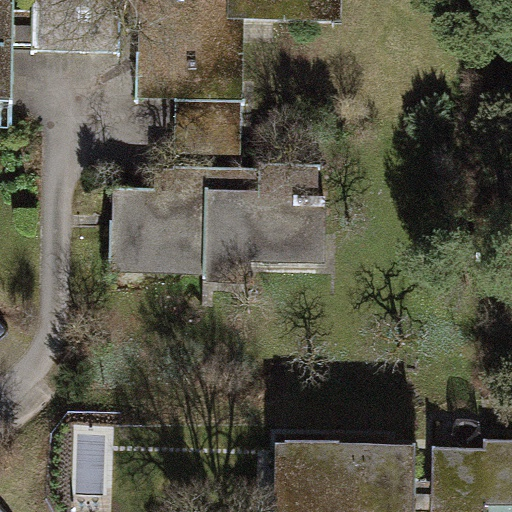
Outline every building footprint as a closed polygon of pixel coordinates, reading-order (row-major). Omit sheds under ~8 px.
[(11,0),(0,0),(0,102),(10,102),(11,0)] [(125,0),(29,0),(28,52),(125,54),(125,0)] [(174,110),(244,110),(244,39),(343,39),(342,0),(125,0),(125,54),(125,93),(174,93),(174,110)] [(244,110),(174,110),(174,196),(119,196),(119,287),(327,287),(327,176),(244,176),(244,110)] [(511,511),(511,438),(425,438),(423,511),(511,511)] [(412,511),(414,442),(266,441),(265,511),(412,511)]
